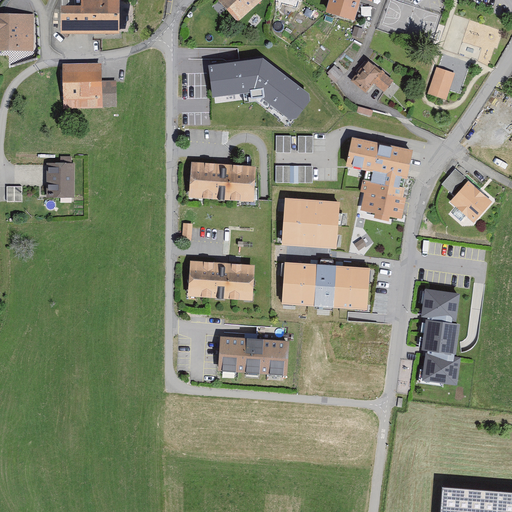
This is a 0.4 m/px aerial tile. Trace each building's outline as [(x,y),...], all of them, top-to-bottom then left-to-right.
[(83,0),(83,8),(62,8),(62,32),(118,32),(117,0),(83,0)] [(220,0),(237,18),(257,0),(220,0)] [(331,0),(329,10),(352,18),(357,0),(367,0),(371,1),(371,0),(331,0)] [(0,48),(31,49),(31,16),(0,15),(0,48)] [(421,39),(415,37),(410,50),(417,53),(420,45),(421,39)] [(263,55),(208,63),(212,96),(254,90),(263,55)] [(308,91),(263,55),(254,90),(289,117),(293,120),(296,117),(310,99),(308,91)] [(384,91),(392,81),(384,74),(384,73),(382,71),(380,72),(369,62),(368,63),(365,61),(356,72),(359,74),(353,80),(366,91),(373,82),(384,91)] [(329,76),(333,80),(336,78),(338,80),(343,75),(334,66),(329,71),(331,73),(329,76)] [(454,74),(437,68),(429,93),(446,99),(454,74)] [(115,105),(115,83),(101,83),(101,69),(63,69),(64,107),(115,105)] [(276,136),(276,151),(291,151),(291,136),(276,136)] [(313,136),(298,136),(298,151),(313,151),(313,136)] [(405,177),(411,151),(354,139),(348,165),(349,165),(350,159),(362,162),(361,168),(375,170),(372,182),(390,186),(389,190),(391,191),(390,195),(402,197),(401,196),(403,187),(398,186),(400,176),(405,177)] [(61,165),(49,165),(49,195),(72,195),(72,165),(71,165),(71,158),(61,158),(61,165)] [(218,166),(194,165),(191,195),(251,199),(253,169),(229,167),(229,173),(226,173),(226,168),(221,168),(220,172),(217,172),(218,166)] [(291,168),(276,168),(275,182),(290,183),(291,168)] [(298,183),(312,183),(313,168),(298,168),(298,183)] [(452,192),(465,178),(455,169),(442,184),(452,192)] [(364,181),(362,191),(370,192),(367,208),(378,210),(376,216),(387,218),(389,213),(399,215),(402,197),(390,195),(391,191),(389,190),(390,186),(372,182),(372,183),(364,181)] [(483,196),(468,184),(453,201),(460,206),(452,215),(460,222),(467,213),(474,219),(489,202),(482,197),(483,196)] [(22,201),(22,186),(7,186),(7,201),(22,201)] [(342,199),(284,194),(280,242),(337,247),(342,199)] [(364,246),(361,240),(355,244),(359,250),(364,246)] [(369,264),(283,260),(282,302),(367,305),(369,264)] [(190,293),(250,297),(252,267),(228,266),(228,272),(225,271),(225,267),(220,267),(219,271),(216,271),(217,265),(192,263),(190,293)] [(424,348),(428,349),(424,378),(455,383),(459,358),(453,358),(458,325),(451,324),(452,319),(455,319),(458,295),(427,290),(423,315),(428,315),(424,348)] [(287,343),(256,340),(256,338),(253,334),(245,333),(244,340),(222,338),(220,368),(285,373),(287,343)] [(511,511),(511,490),(442,485),(439,511),(511,511)]
